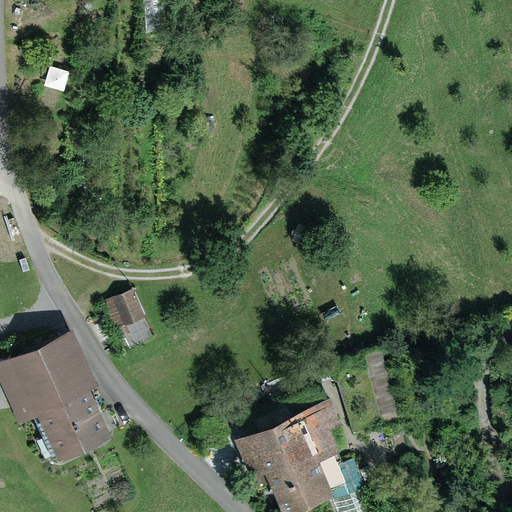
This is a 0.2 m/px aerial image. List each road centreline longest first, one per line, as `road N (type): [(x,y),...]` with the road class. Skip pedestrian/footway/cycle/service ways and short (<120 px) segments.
road 1 (track): [(22,226),(94,265),(155,273),(205,262),(231,245),(328,131),(385,0)]
road 2 (residential): [(0,106),(22,226),(55,293),(173,446),(239,511)]
